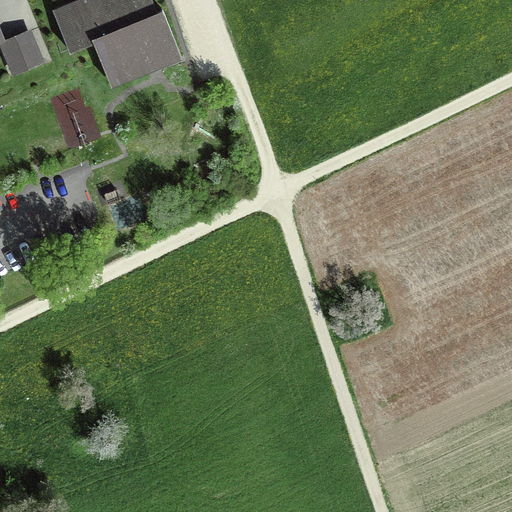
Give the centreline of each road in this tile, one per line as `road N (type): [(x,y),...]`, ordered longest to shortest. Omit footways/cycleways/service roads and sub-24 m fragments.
road 1 (track): [(380,511),(274,194)]
road 2 (track): [(0,326),(274,194)]
road 3 (track): [(511,77),(274,194)]
